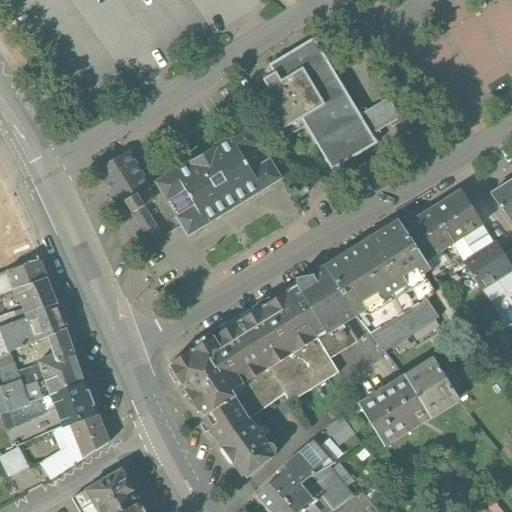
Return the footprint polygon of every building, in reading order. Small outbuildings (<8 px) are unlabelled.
[(315,41),(272,67),(277,76),(266,83),(271,92),(260,98),(281,133),(304,120),(334,171),(377,145),(372,136),(400,119),(389,101),(361,118),(315,41)] [(248,127),(154,183),(165,201),(167,200),(178,218),(176,219),(187,237),(280,181),(269,163),(267,164),(257,147),(259,146),(248,127)] [(149,189),(127,152),(97,171),(120,207),(126,204),(151,244),(161,238),(142,207),(151,201),(145,192),(149,189)] [(511,183),(491,196),(511,223),(511,224),(511,183)] [(460,192),(431,211),(452,246),(463,239),(483,226),(460,192)] [(431,211),(402,229),(424,263),(452,246),(431,211)] [(399,223),(324,270),(338,291),(336,292),(355,316),(384,353),(421,330),(439,319),(426,299),(414,280),(429,271),(402,229),(399,223)] [(495,245),(475,257),(463,239),(452,246),(479,290),(509,272),(509,271),(511,268),(511,246),(505,237),(495,245)] [(0,277),(0,297),(17,291),(47,281),(39,262),(14,271),(13,271),(7,273),(7,275),(0,277)] [(338,291),(324,270),(312,277),(344,323),(355,316),(336,292),(338,291)] [(344,323),(312,277),(288,292),(317,339),(318,342),(344,323)] [(47,281),(17,291),(24,311),(26,316),(56,305),(47,281)] [(466,327),(442,289),(426,299),(439,319),(421,330),(432,348),(466,327)] [(288,292),(238,323),(267,370),(317,339),(288,292)] [(57,308),(27,319),(26,316),(24,311),(15,315),(18,322),(5,327),(0,328),(0,356),(10,353),(48,338),(66,332),(57,308)] [(15,315),(2,320),(5,327),(18,322),(15,315)] [(238,323),(189,354),(222,405),(235,397),(232,392),(267,370),(238,323)] [(344,323),(318,342),(330,362),(358,343),(344,323)] [(66,332),(48,338),(55,357),(38,363),(39,367),(50,398),(51,397),(85,384),(66,332)] [(267,370),(232,392),(235,397),(250,421),(283,396),(290,403),(338,374),(330,362),(318,342),(317,339),(267,370)] [(0,369),(14,364),(10,353),(0,356),(0,369)] [(250,421),(235,397),(222,405),(189,354),(179,360),(176,379),(218,444),(250,421)] [(443,376),(433,360),(405,378),(430,418),(458,401),(451,389),(461,383),(453,370),(443,376)] [(14,364),(0,369),(0,416),(1,416),(50,398),(39,367),(35,369),(37,375),(21,381),(18,375),(14,364)] [(35,369),(18,375),(21,381),(37,375),(35,369)] [(430,418),(405,378),(358,407),(383,448),(430,418)] [(85,384),(51,397),(56,410),(63,429),(97,416),(85,384)] [(50,398),(1,416),(6,430),(56,410),(51,397),(50,398)] [(63,429),(54,432),(62,452),(71,447),(81,462),(108,445),(97,416),(63,429)] [(343,444),(358,432),(345,416),(330,428),(343,444)] [(268,444),(250,421),(218,444),(216,445),(228,462),(242,480),(276,454),(277,449),(274,445),(268,444)] [(284,473),(256,497),(266,511),(270,511),(284,501),(287,504),(302,491),(299,487),(307,480),(308,480),(326,470),(335,464),(313,440),(281,469),(284,473)] [(62,452),(41,466),(51,482),(81,462),(71,447),(62,452)] [(17,450),(0,458),(0,464),(7,479),(28,469),(17,450)] [(302,491),(287,504),(284,501),(270,511),(298,511),(311,501),(311,502),(319,496),(331,511),(334,511),(350,500),(326,470),(308,480),(307,480),(299,487),(302,491)] [(121,472),(71,501),(78,511),(127,511),(140,504),(121,472)] [(362,495),(356,500),(359,504),(366,500),(362,495)] [(312,511),(316,508),(311,502),(311,501),(298,511),(312,511)]
